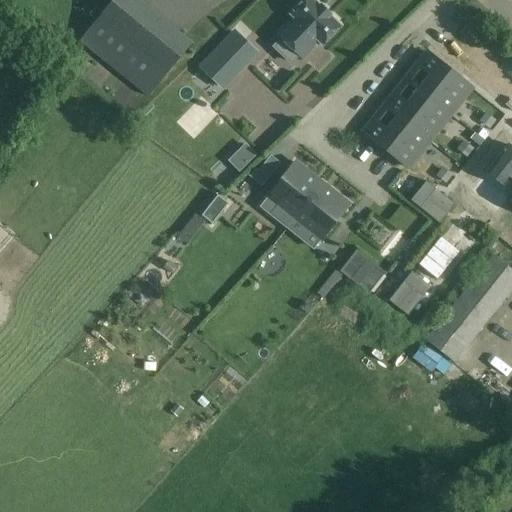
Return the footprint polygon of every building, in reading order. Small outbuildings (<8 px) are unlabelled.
[(110,0),(79,40),(148,96),(192,42),(140,0),(110,0)] [(340,26),(329,16),(330,15),(320,5),(319,7),(312,0),(304,0),(291,15),(295,19),(279,36),(282,39),(274,47),(291,63),(298,55),(301,58),(318,41),(322,45),(340,26)] [(219,84),(253,49),(235,33),(202,67),(219,84)] [(415,85),(409,80),(408,81),(414,86),(445,111),(458,122),(459,121),(446,110),(453,101),(457,104),(471,87),(430,54),(419,67),(426,72),(415,85)] [(393,113),(424,138),(437,148),(438,147),(429,140),(442,124),(438,120),(445,111),(414,86),(404,100),(397,95),(387,108),(393,113)] [(416,147),(424,138),(393,113),(382,127),(376,122),(366,134),(407,167),(421,150),(416,147)] [(511,192),(507,199),(511,203),(511,136),(491,164),(510,178),(511,176),(511,192)] [(267,197),(277,204),(269,214),(287,228),(295,218),(294,218),(321,184),(295,162),(267,197)] [(294,218),(295,218),(321,239),(348,205),(321,184),(294,218)] [(425,185),(411,204),(438,225),(453,207),(425,185)] [(219,195),(202,214),(211,222),(228,203),(219,195)] [(441,238),(420,264),(438,277),(459,251),(441,238)] [(357,252),(341,271),(368,292),(383,273),(357,252)] [(511,269),(493,255),(425,340),(454,363),(511,290),(511,269)] [(412,277),(390,306),(408,320),(431,290),(412,277)] [(430,372),(434,367),(443,374),(451,364),(442,357),(443,356),(424,342),(411,358),(430,372)]
